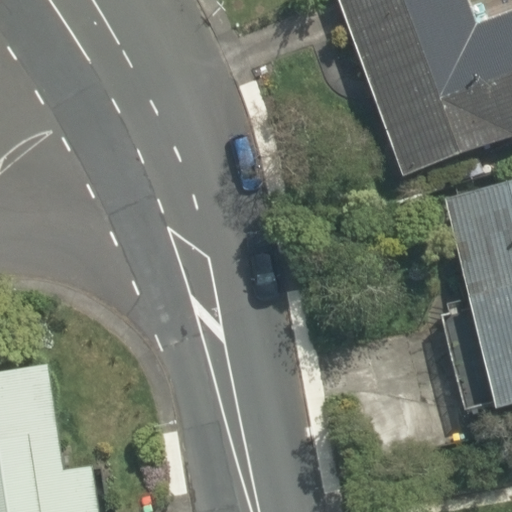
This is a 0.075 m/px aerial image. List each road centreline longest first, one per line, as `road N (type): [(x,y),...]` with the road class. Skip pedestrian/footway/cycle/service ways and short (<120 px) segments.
road 1 (tertiary): [(241,486),(209,336),(154,174),(96,67)]
road 2 (residential): [(96,67),(0,167)]
